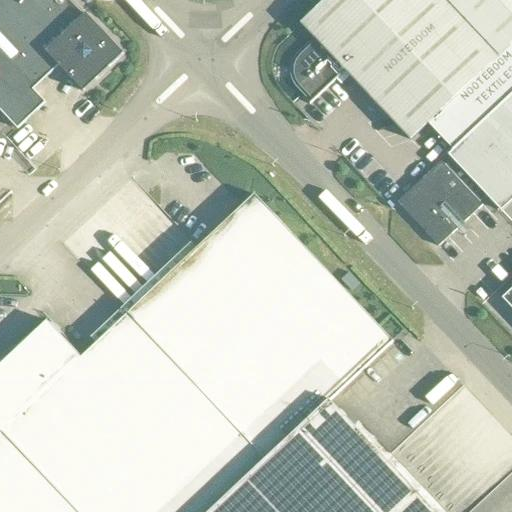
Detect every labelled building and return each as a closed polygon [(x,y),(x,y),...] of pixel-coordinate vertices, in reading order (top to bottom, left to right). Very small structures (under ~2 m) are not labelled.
[(0,0),(0,110),(18,129),(46,103),(34,90),(59,66),(84,92),(124,54),(86,14),(73,26),(48,0),(0,0)] [(294,70),(294,72),(294,73),(294,75),(295,76),(295,78),(296,80),(296,81),(297,83),(298,84),(299,85),(300,86),(313,100),(309,104),(310,105),(345,71),(411,140),(429,124),(453,150),(452,151),(452,152),(511,95),(511,0),(326,0),(302,24),(317,40),(302,54),(301,55),(299,56),(298,58),(297,60),(296,61),(296,63),(295,65),(295,66),(294,68),(294,70)] [(398,203),(400,205),(405,203),(429,229),(426,233),(439,247),(458,229),(456,226),(461,221),(464,224),(483,206),(480,202),(487,195),(502,212),(511,201),(511,95),(452,152),(449,155),(452,159),(445,165),(442,162),(398,203)] [(0,511),(434,511),(330,401),(347,385),(393,342),(393,341),(379,326),(255,195),(83,357),(82,358),(47,321),(0,365),(0,511)] [(511,290),(503,299),(511,308),(511,290)]
